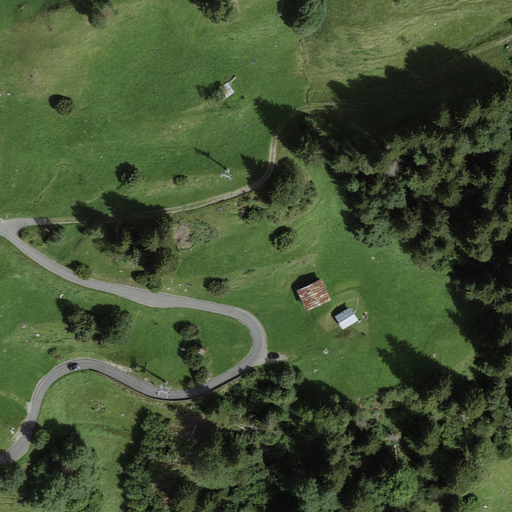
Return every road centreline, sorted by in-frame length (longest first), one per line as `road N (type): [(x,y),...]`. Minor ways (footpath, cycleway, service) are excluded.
road 1 (unclassified): [(0,228),(76,277),(232,310),(260,339),(246,370),(185,392),(158,391),(92,366),(59,372),(43,388),(24,441),(0,461)]
road 2 (track): [(4,232),(20,222),(173,210),(254,186),(265,178),(276,135),(290,117),(314,107),(387,103),(511,35)]
